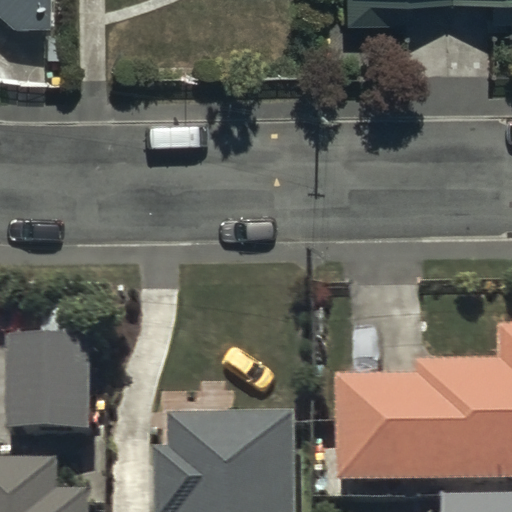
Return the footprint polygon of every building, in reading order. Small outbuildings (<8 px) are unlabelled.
[(0,0),(0,16),(17,31),(45,30),(44,0),(0,0)] [(449,11),(449,0),(343,0),(345,32),(412,30),(412,12),(449,11)] [(511,0),(449,0),(449,11),(489,10),(490,26),(511,25),(511,0)] [(90,334),(6,334),(6,430),(89,431),(90,334)] [(420,384),(340,383),(338,488),(511,491),(511,335),(507,335),(507,370),(420,369),(420,384)] [(296,511),(296,425),(168,430),(168,467),(160,467),(160,511),(296,511)] [(56,455),(0,454),(0,511),(87,511),(88,485),(56,485),(56,455)]
